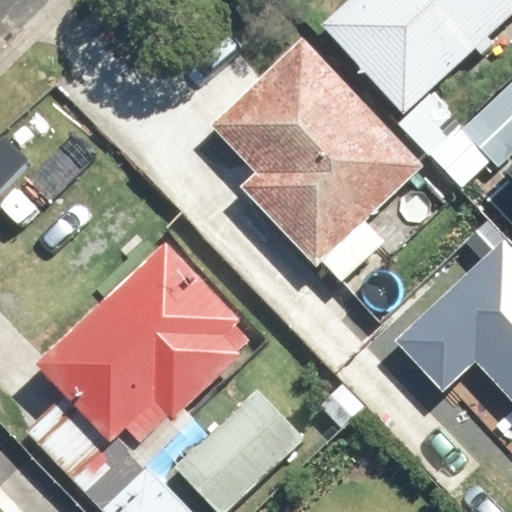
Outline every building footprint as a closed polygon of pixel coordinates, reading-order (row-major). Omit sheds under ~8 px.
[(511,0),(353,0),(324,26),(405,118),(511,24),(511,0)] [(422,169),(308,44),(210,133),(255,182),(245,191),(315,267),(422,169)] [(511,234),(401,335),(446,384),(486,348),(511,376),(511,234)] [(167,249),(39,370),(115,449),(129,436),(144,452),(258,345),(167,249)] [(264,395),(182,476),(218,511),(234,511),(308,439),(264,395)]
